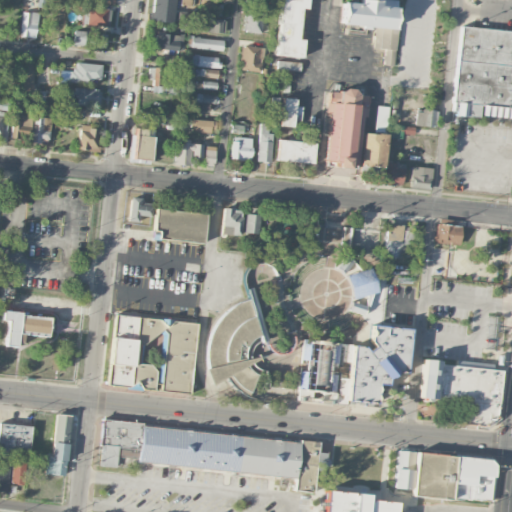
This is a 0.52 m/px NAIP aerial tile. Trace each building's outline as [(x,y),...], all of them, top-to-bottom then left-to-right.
[(279,0),(276,56),(303,57),(304,40),(298,39),(300,9),(306,9),(306,0),(279,0)] [(398,0),(359,0),(359,4),(343,2),(340,25),(375,29),(373,47),(384,48),(382,64),(391,65),(398,0)] [(19,36),(36,38),(38,13),(22,11),(19,36)] [(199,18),(190,15),(188,23),(196,26),(199,18)] [(261,33),(262,16),(244,15),(243,32),(261,33)] [(224,33),(225,20),(207,19),(206,32),(224,33)] [(511,31),(459,26),(452,103),(456,103),(455,115),(480,118),(480,115),(511,118),(511,31)] [(105,47),(106,32),(72,31),(72,46),(105,47)] [(154,49),(182,50),(183,34),(155,33),(154,49)] [(222,50),(223,39),(192,38),(191,49),(222,50)] [(262,47),(241,46),(240,70),(261,72),(262,47)] [(218,58),(192,55),(191,65),(217,68),(218,58)] [(34,62),(16,61),(15,90),(34,91),(34,62)] [(277,69),(300,70),(300,62),(277,61),(277,69)] [(68,82),(91,83),(92,79),(100,79),(101,64),(75,63),(75,70),(69,70),(68,82)] [(171,68),(149,68),(148,80),(152,80),(152,93),(170,93),(171,68)] [(217,69),(203,69),(203,77),(217,78),(217,69)] [(74,104),(99,106),(100,90),(75,87),(74,104)] [(328,90),(326,112),(329,112),(325,165),(357,168),(362,116),(366,116),(368,94),(328,90)] [(213,95),(198,93),(196,109),(211,111),(213,95)] [(280,126),(293,127),(293,115),(301,115),(301,106),(295,106),(295,99),(281,98),(280,126)] [(388,106),(376,106),(375,130),(387,130),(387,136),(413,137),(413,125),(387,124),(388,106)] [(414,125),(435,127),(437,111),(415,109),(414,125)] [(176,114),(148,112),(147,125),(175,126),(176,114)] [(31,116),(12,115),(11,139),(30,139),(31,116)] [(32,141),(50,141),(51,118),(33,117),(32,141)] [(216,121),(189,119),(189,130),(215,132),(216,121)] [(257,162),(271,162),(271,133),(268,133),(268,123),(258,123),(257,162)] [(97,127),(79,126),(78,150),(96,151),(97,127)] [(150,160),(153,129),(133,127),(130,158),(150,160)] [(361,165),(384,166),(385,134),(362,133),(361,165)] [(230,160),(250,160),(251,138),(231,137),(230,160)] [(201,159),(202,143),(176,140),(173,164),(189,166),(190,158),(201,159)] [(277,161),(313,162),(314,142),(278,140),(277,161)] [(215,146),(206,146),(204,161),(213,162),(215,146)] [(382,184),(402,185),(404,163),(384,162),(382,184)] [(430,167),(410,167),(410,188),(430,188),(430,167)] [(151,203),(141,202),(141,198),(129,197),(128,221),(138,222),(138,216),(150,216),(151,203)] [(202,244),(206,215),(155,208),(152,230),(158,231),(157,237),(202,244)] [(240,235),(241,209),(222,209),(221,234),(240,235)] [(259,215),(245,214),(243,232),(258,234),(259,215)] [(384,257),(401,258),(401,253),(411,253),(411,230),(402,230),(403,224),(385,224),(384,257)] [(460,225),(436,224),(435,243),(459,244),(460,225)] [(346,274),(351,299),(376,293),(371,269),(346,274)] [(250,300),(239,305),(227,313),(218,324),(212,335),(209,346),(208,360),(210,371),(214,383),(227,378),(232,387),(243,394),(247,397),(260,373),(268,370),(250,300)] [(20,333),(18,347),(5,345),(8,320),(1,320),(2,310),(22,312),(22,314),(49,317),(46,336),(20,333)] [(195,323),(114,315),(107,385),(139,388),(139,389),(153,391),(155,365),(133,363),(136,336),(164,339),(159,391),(188,393),(195,323)] [(410,330),(406,372),(391,371),(390,384),(378,383),(377,404),(349,402),(353,344),(371,346),(373,326),(410,330)] [(336,374),(325,374),(327,350),(311,349),(310,371),(299,371),(297,391),(335,393),(336,374)] [(500,369),(421,362),(418,396),(465,400),(464,420),(491,423),(493,402),(497,402),(500,369)] [(52,453),(45,453),(44,474),(66,476),(70,415),(55,414),(52,453)] [(101,419),(142,423),(142,427),(140,448),(117,446),(102,444),(99,444),(101,419)] [(31,426),(0,422),(0,450),(28,453),(31,426)] [(139,461),(140,448),(142,427),(299,442),(296,477),(139,461)] [(299,442),(299,440),(319,442),(314,493),(294,491),(296,477),(299,442)] [(100,466),(102,444),(117,446),(115,467),(100,466)] [(416,452),(412,495),(391,493),(395,450),(416,452)] [(416,452),(454,456),(450,497),(450,499),(412,495),(416,452)] [(454,456),(489,459),(492,463),(489,501),(450,497),(454,456)] [(0,492),(8,493),(9,460),(0,459),(0,492)] [(25,462),(11,461),(10,484),(24,485),(25,462)] [(321,511),(324,490),(364,494),(363,497),(398,501),(397,511),(321,511)]
